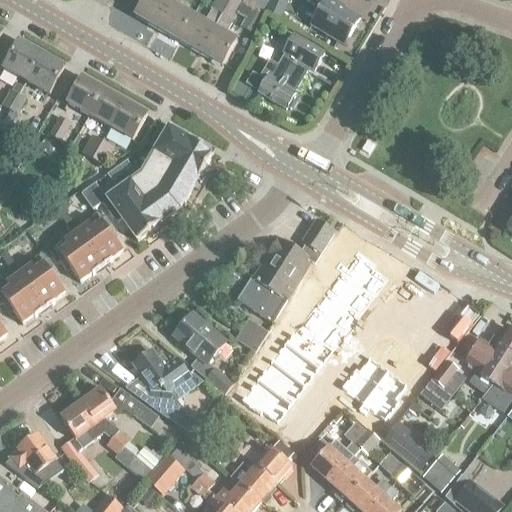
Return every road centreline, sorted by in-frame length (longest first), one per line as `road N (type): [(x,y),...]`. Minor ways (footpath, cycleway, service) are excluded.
road 1 (residential): [(0,408),(314,173)]
road 2 (secondary): [(314,173),(72,33)]
road 3 (residential): [(292,433),(379,328),(421,338),(474,266)]
road 4 (residential): [(314,173),(420,0)]
road 5 (secondary): [(314,173),(338,202),(412,248),(438,262),(474,266)]
road 6 (secondary): [(474,266),(424,226),(314,173)]
